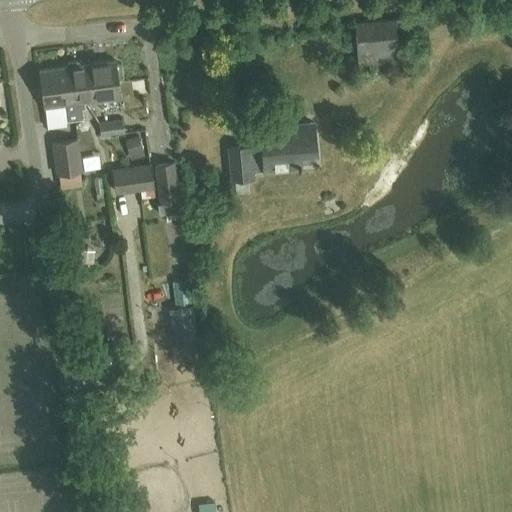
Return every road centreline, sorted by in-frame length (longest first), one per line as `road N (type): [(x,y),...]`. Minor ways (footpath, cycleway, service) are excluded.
road 1 (unclassified): [(89,511),(14,43)]
road 2 (unclassified): [(14,43),(253,19)]
